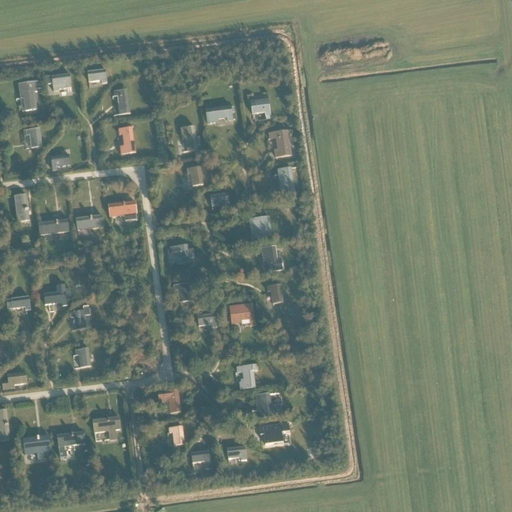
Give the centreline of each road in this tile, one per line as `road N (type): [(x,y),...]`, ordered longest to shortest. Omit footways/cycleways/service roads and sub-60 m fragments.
road 1 (residential): [(128,384),(160,379),(168,366),(142,180),(127,172),(0,187)]
road 2 (residential): [(0,400),(128,384)]
road 3 (residential): [(142,509),(128,384)]
